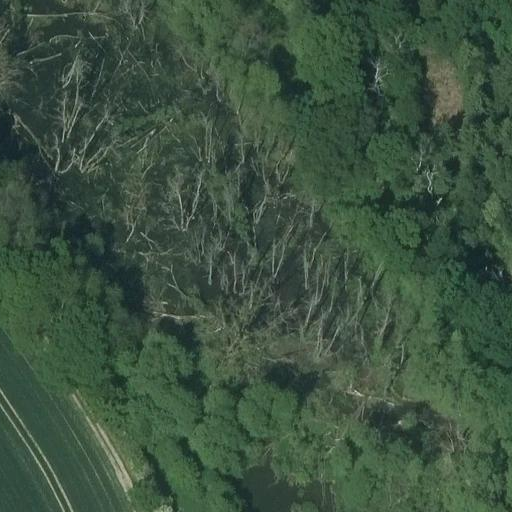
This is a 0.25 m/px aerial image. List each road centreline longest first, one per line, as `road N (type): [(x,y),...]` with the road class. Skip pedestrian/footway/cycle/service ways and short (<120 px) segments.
road 1 (track): [(511,410),(415,271),(380,187),(362,111)]
road 2 (unknown): [(0,263),(140,511)]
road 3 (track): [(362,111),(308,0)]
